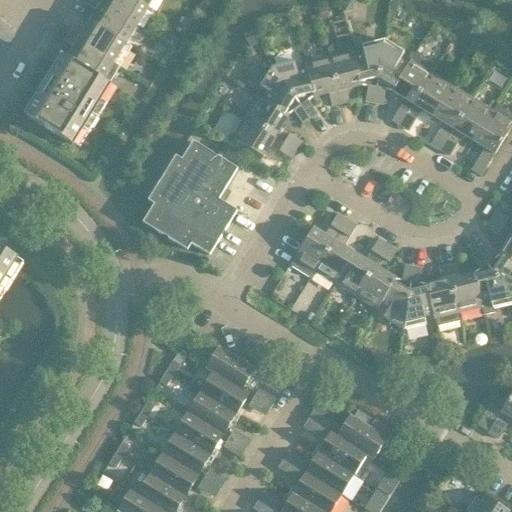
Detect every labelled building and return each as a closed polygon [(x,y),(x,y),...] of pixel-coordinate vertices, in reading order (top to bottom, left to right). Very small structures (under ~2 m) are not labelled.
[(89,24),(125,46),(136,28),(91,0),(87,0),(85,4),(97,12),(89,24)] [(91,0),(136,28),(148,9),(148,8),(152,0),(91,0)] [(66,35),(119,68),(130,49),(125,46),(89,24),(82,37),(69,29),(66,35)] [(103,82),(108,85),(119,68),(66,35),(62,41),(74,48),(67,60),(66,61),(102,83),(103,82)] [(251,38),(246,40),(248,43),(250,48),(257,44),(253,37),(251,38)] [(363,55),(354,57),(353,57),(360,87),(362,87),(367,88),(365,103),(374,104),(384,41),(361,47),(363,55)] [(411,58),(384,41),(374,104),(383,106),(385,91),(391,92),(392,92),(408,66),(407,65),(410,61),(411,58)] [(351,90),(360,87),(353,57),(354,57),(353,52),(329,58),(340,105),(349,103),(347,96),(351,90)] [(72,146),(109,86),(108,85),(103,82),(102,83),(66,61),(67,60),(63,57),(26,117),(72,146)] [(331,107),(340,105),(329,58),(304,64),(306,68),(307,68),(314,99),(324,96),(329,100),(331,107)] [(431,75),(410,61),(407,65),(408,66),(392,92),(412,105),(431,75)] [(295,62),(272,68),(309,119),(317,114),(308,102),(312,99),(314,99),(307,68),(306,68),(297,70),(295,62)] [(302,125),(309,119),(272,68),(260,88),(267,92),(262,100),(262,101),(288,117),(289,116),(293,113),(302,125)] [(424,112),(433,118),(451,87),(431,75),(412,105),(407,114),(399,126),(409,132),(420,113),(424,112)] [(430,145),(440,151),(472,100),(451,87),(433,118),(441,123),(442,127),(430,145)] [(275,137),(288,117),(262,101),(262,100),(258,97),(245,119),(275,137)] [(465,138),(473,143),(492,112),(472,100),(440,151),(450,157),(461,139),(465,138)] [(511,115),(496,106),(492,112),(473,143),(482,148),(483,152),(471,171),(482,177),(511,127),(511,115)] [(392,121),(399,126),(407,114),(399,109),(392,121)] [(284,143),(275,137),(245,119),(232,140),(262,158),(268,149),(272,149),(291,160),(297,150),(284,143)] [(289,135),(284,143),(297,150),(301,143),(289,135)] [(181,161),(175,157),(147,202),(153,206),(142,224),(187,252),(191,246),(209,257),(237,213),(218,201),(237,171),(193,143),(181,161)] [(502,229),(511,235),(511,221),(496,212),(490,222),(502,229)] [(311,279),(315,273),(347,221),(337,215),(325,234),(322,235),(313,229),(290,266),(311,279)] [(356,227),(347,221),(315,273),(335,285),(354,255),(345,249),(345,246),(356,227)] [(502,229),(490,222),(486,230),(498,237),(502,229)] [(511,235),(499,255),(511,263),(511,235)] [(363,260),(354,255),(335,285),(356,298),(374,267),(380,258),(387,246),(378,240),(366,259),(363,260)] [(387,246),(380,258),(388,263),(395,251),(387,246)] [(0,285),(12,265),(16,259),(0,248),(0,285)] [(511,263),(499,255),(498,256),(494,260),(485,248),(477,253),(511,300),(511,263)] [(492,310),(511,305),(511,300),(477,253),(470,258),(479,270),(474,274),(473,274),(480,304),(481,304),(490,302),(492,310)] [(482,308),(481,304),(480,304),(473,274),(463,276),(457,273),(456,265),(447,267),(458,314),(482,308)] [(377,311),(379,307),(378,306),(395,280),(374,267),(356,298),(377,311)] [(383,319),(402,331),(413,268),(404,267),(402,281),(396,281),(395,280),(378,306),(379,307),(387,312),(383,319)] [(459,322),(458,314),(447,267),(438,269),(440,277),(436,283),(426,285),(434,315),(432,315),(435,327),(459,322)] [(422,270),(413,268),(402,331),(426,326),(424,318),(432,315),(434,315),(426,285),(425,285),(419,284),(422,270)] [(185,327),(178,337),(185,342),(191,331),(185,327)] [(241,391),(242,390),(255,370),(219,348),(205,370),(212,374),(212,373),(241,391)] [(172,362),(166,373),(173,377),(179,366),(172,362)] [(166,387),(173,377),(166,373),(159,383),(166,387)] [(212,373),(212,374),(200,394),(236,416),(249,394),(242,390),(241,391),(212,373)] [(267,415),(276,396),(259,387),(250,407),(267,415)] [(236,416),(200,394),(187,414),(223,436),(236,416)] [(511,420),(511,395),(501,413),(489,406),(476,426),(488,433),(487,434),(498,440),(509,422),(511,420)] [(140,413),(147,418),(154,407),(147,403),(140,413)] [(325,430),(330,433),(331,432),(338,437),(337,438),(366,456),(366,457),(373,461),(386,438),(385,437),(389,430),(375,422),(370,429),(366,426),(370,419),(358,412),(354,418),(351,416),(341,432),(329,425),(325,430)] [(141,428),(147,418),(140,413),(134,424),(141,428)] [(223,436),(187,414),(174,435),(210,457),(223,436)] [(235,428),(225,446),(241,455),(251,438),(235,428)] [(354,476),(366,457),(366,456),(337,438),(338,437),(331,432),(330,433),(318,454),(354,476)] [(210,457),(174,435),(162,455),(198,477),(210,457)] [(122,443),(115,454),(122,458),(129,448),(122,443)] [(298,476),(305,457),(287,450),(280,470),(298,476)] [(115,469),(122,458),(115,454),(109,465),(115,469)] [(341,496),(354,476),(318,454),(305,474),(341,496)] [(185,498),(198,477),(162,455),(149,475),(185,498)] [(209,469),(199,487),(216,497),(227,478),(209,469)] [(162,511),(176,511),(185,498),(149,475),(147,479),(139,474),(129,490),(131,491),(137,495),(137,496),(162,511)] [(293,495),(320,511),(331,511),(341,496),(305,474),(293,495)] [(137,495),(131,491),(117,511),(162,511),(137,496),(137,495)] [(507,511),(478,493),(466,511),(507,511)] [(320,511),(293,495),(281,511),(320,511)] [(87,502),(82,510),(84,511),(102,511),(103,511),(87,502)] [(274,511),(275,511),(258,502),(254,508),(254,511),(274,511)]
